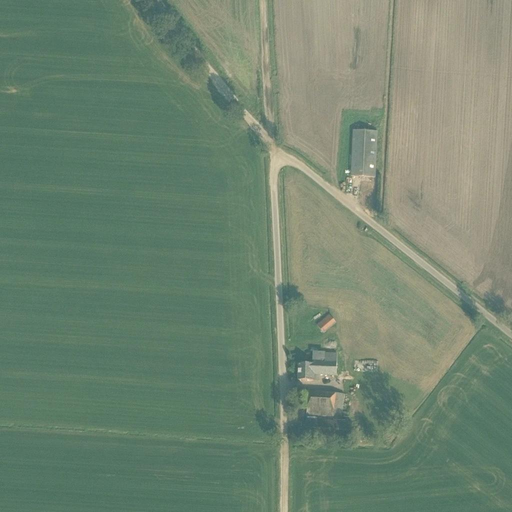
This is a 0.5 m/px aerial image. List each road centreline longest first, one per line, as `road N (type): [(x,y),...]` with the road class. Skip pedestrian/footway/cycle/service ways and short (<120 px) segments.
road 1 (unclassified): [(511,335),(272,144),(284,444)]
road 2 (track): [(272,144),(153,0)]
road 3 (track): [(272,144),(263,0)]
